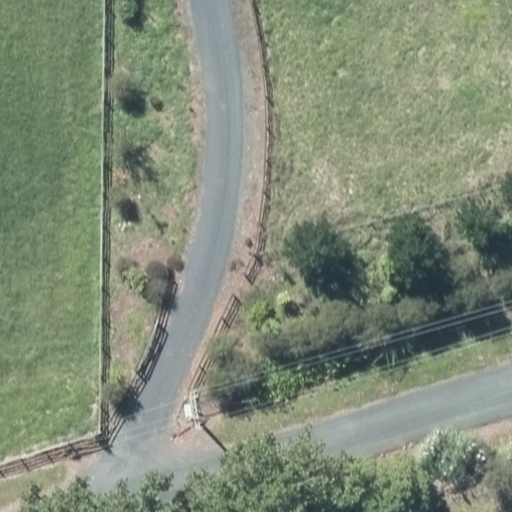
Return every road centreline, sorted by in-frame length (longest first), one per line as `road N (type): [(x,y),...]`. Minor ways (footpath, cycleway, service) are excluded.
road 1 (unknown): [(313,487),(311,0)]
road 2 (unknown): [(313,487),(511,426)]
